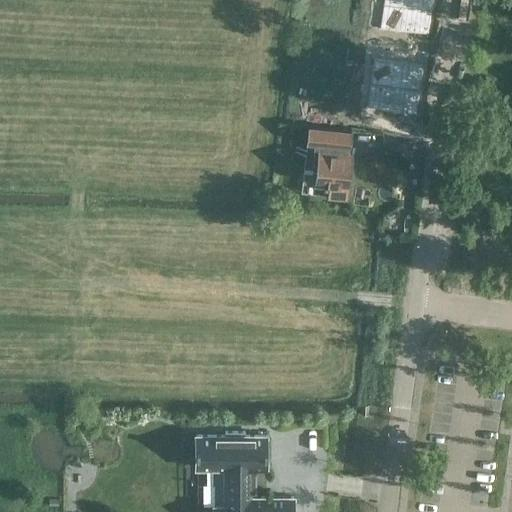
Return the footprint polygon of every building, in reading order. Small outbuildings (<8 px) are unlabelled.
[(384,0),(384,4),(434,11),(436,0),(384,0)] [(381,28),(431,36),(434,11),(384,4),(381,28)] [(373,84),(422,91),(426,67),(376,59),(373,84)] [(369,108),(419,115),(422,91),(373,84),(369,108)] [(318,162),(315,181),(328,183),(327,194),(346,196),(351,154),(347,154),(350,128),(311,123),(309,141),(315,142),(312,162),(318,162)] [(224,468),(224,496),(257,495),(256,468),(268,469),(268,432),(195,433),(196,468),(224,468)] [(295,511),(296,495),(257,495),(224,496),(224,504),(214,504),(213,511),(295,511)]
